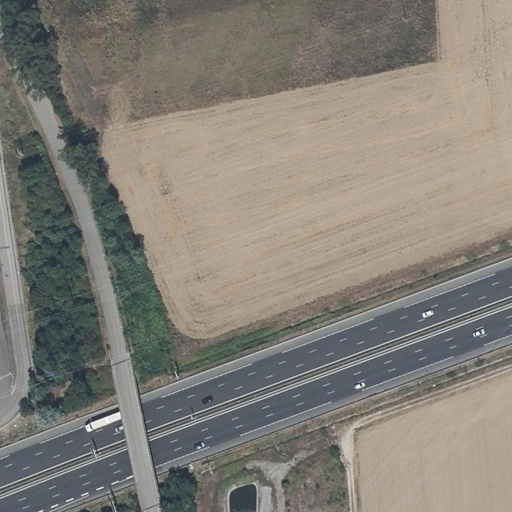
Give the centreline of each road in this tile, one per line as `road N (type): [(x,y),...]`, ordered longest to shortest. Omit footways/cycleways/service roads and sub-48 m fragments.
road 1 (track): [(511,236),(209,347),(184,348),(165,333),(89,139),(22,14),(0,9)]
road 2 (motorway): [(511,283),(0,473)]
road 3 (motorway): [(1,511),(511,322)]
road 4 (unclassified): [(0,23),(102,272),(156,511)]
road 5 (track): [(208,511),(212,478),(511,368)]
road 6 (unclassified): [(0,200),(25,376),(21,398),(0,421)]
